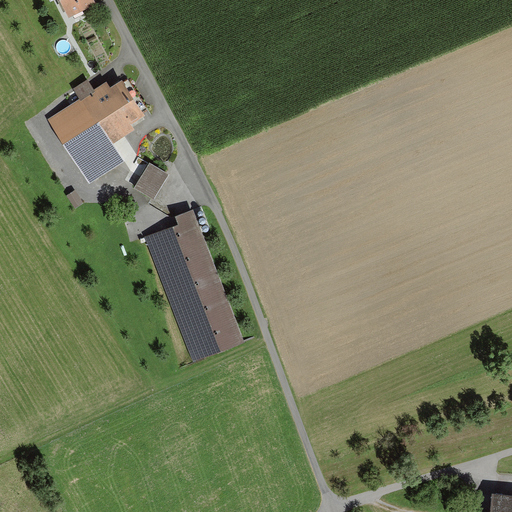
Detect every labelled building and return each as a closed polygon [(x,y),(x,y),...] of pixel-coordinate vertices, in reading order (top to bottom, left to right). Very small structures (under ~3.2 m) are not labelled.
[(90,0),(57,0),(67,18),(92,4),(90,0)] [(87,80),(74,88),(111,141),(148,116),(123,80),(111,88),(106,82),(94,90),(87,80)] [(148,166),(134,190),(152,200),(165,175),(148,166)] [(176,230),(146,241),(191,361),(241,342),(191,211),(172,218),(176,230)] [(511,511),(511,503),(491,501),(489,511),(511,511)]
